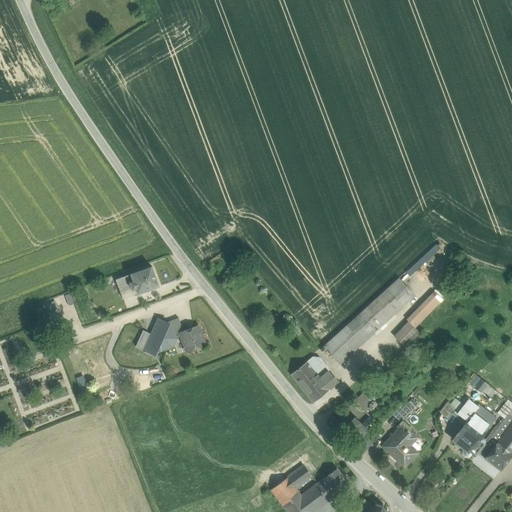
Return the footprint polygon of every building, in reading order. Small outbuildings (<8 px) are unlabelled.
[(136,288),(138,293),(138,294),(159,286),(151,266),(131,274),(134,282),(130,283),(132,290),(136,288)] [(427,289),(435,281),(423,270),(415,277),(427,289)] [(131,274),(115,279),(118,287),(119,287),(130,283),(134,282),(131,274)] [(398,280),(387,290),(402,306),(413,296),(398,280)] [(132,290),(130,283),(119,287),(123,299),(138,293),(136,288),(132,290)] [(387,290),(362,313),(376,329),(402,306),(387,290)] [(68,306),(75,303),(70,291),(64,293),(68,306)] [(438,293),(427,304),(433,309),(443,298),(438,293)] [(397,335),(407,345),(421,331),(415,327),(433,309),(427,304),(397,335)] [(362,313),(324,346),(339,363),(376,329),(362,313)] [(179,318),(169,322),(169,323),(175,338),(182,336),(180,333),(184,332),(179,318)] [(147,345),(159,350),(171,346),(175,338),(169,323),(167,323),(159,319),(152,334),(147,345)] [(184,332),(180,333),(182,336),(187,351),(205,345),(198,327),(184,332)] [(147,345),(152,334),(143,330),(136,347),(145,351),(147,345)] [(421,333),(408,346),(412,350),(422,340),(424,342),(427,339),(421,333)] [(330,372),(318,358),(308,361),(322,379),(330,372)] [(322,379),(308,361),(291,375),(313,401),(329,388),(322,379)] [(337,381),(330,372),(322,379),(329,388),(337,381)] [(485,394),(491,386),(476,374),(469,382),(485,394)] [(366,389),(354,401),(364,412),(372,405),(367,399),(371,395),(366,389)] [(454,410),(458,413),(463,406),(452,398),(448,402),(455,408),(454,410)] [(511,405),(511,403),(506,398),(494,414),(502,420),(511,405)] [(468,400),(463,406),(458,413),(460,415),(470,402),(468,400)] [(411,410),(403,402),(392,414),(400,421),(411,410)] [(448,402),(440,412),(447,418),(454,410),(455,408),(448,402)] [(478,408),(470,402),(460,415),(458,417),(464,425),(454,437),(477,455),(480,451),(486,443),(480,437),(495,419),(479,406),(478,408)] [(511,414),(509,413),(509,412),(489,439),(495,444),(498,441),(511,451),(511,414)] [(361,423),(355,417),(342,430),(355,443),(377,422),(370,415),(361,423)] [(403,423),(382,446),(390,454),(391,453),(405,465),(417,452),(405,441),(413,432),(403,423)] [(511,455),(511,451),(498,441),(495,444),(489,439),(486,443),(480,451),(502,468),(511,455)] [(303,465),(287,477),(296,488),(312,476),(303,465)] [(350,487),(337,468),(325,477),(325,478),(338,495),(338,496),(350,487)] [(296,488),(287,477),(281,482),(271,490),(287,511),(313,511),(301,495),(296,488)] [(325,478),(301,495),(313,511),(315,511),(338,495),(325,478)] [(353,511),(361,511),(363,511),(364,510),(370,506),(364,499),(351,508),(353,511)] [(375,505),(372,507),(371,505),(370,506),(371,508),(365,511),(364,511),(364,510),(363,511),(385,511),(387,511),(387,509),(385,510),(382,506),(383,504),(382,504),(381,505),(377,505),(376,502),(375,503),(375,505)]
